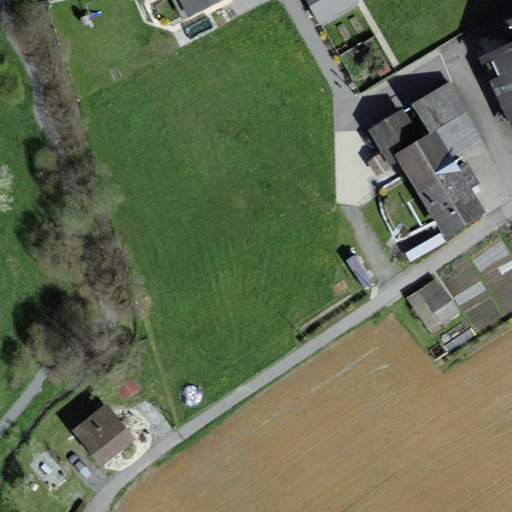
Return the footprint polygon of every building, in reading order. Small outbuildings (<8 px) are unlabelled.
[(180,0),(188,16),(219,0),(180,0)] [(358,0),(307,0),(324,30),(363,9),(358,0)] [(511,34),(482,47),(511,120),(511,34)] [(485,138),(451,84),(370,135),(391,168),(400,162),(449,239),(488,215),(471,188),(482,180),(464,151),(485,138)] [(407,293),(430,326),(460,305),(437,272),(407,293)] [(135,442),(108,406),(75,430),(101,466),(135,442)]
